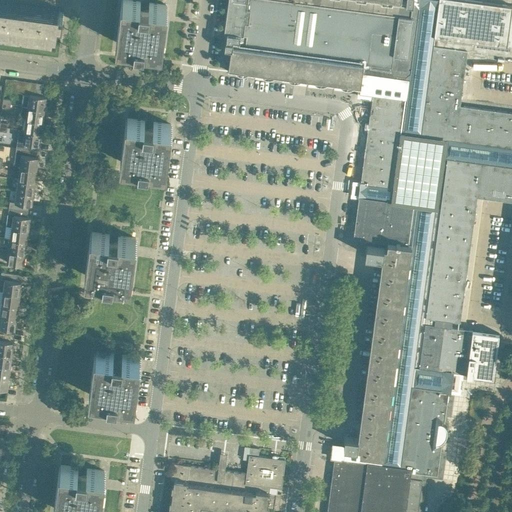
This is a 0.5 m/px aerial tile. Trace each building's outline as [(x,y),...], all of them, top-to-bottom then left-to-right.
[(166,11),(167,5),(130,0),(123,0),(122,6),(125,6),(121,36),(119,36),(118,42),(161,48),(162,41),(160,41),(164,11),(166,11)] [(410,72),(419,7),(415,3),(413,2),(413,0),(228,0),(224,31),(227,31),(226,40),(225,40),(224,47),(231,48),(228,71),(283,78),(292,72),(302,73),(361,81),(364,62),(391,66),(391,69),(394,74),(405,76),(410,72)] [(511,5),(470,0),(439,0),(437,20),(511,30),(511,5)] [(0,28),(3,29),(4,30),(4,29),(20,31),(20,32),(21,32),(22,31),(38,33),(38,34),(39,34),(39,33),(55,35),(55,36),(56,36),(59,10),(0,2),(0,28)] [(511,55),(511,30),(437,20),(434,45),(468,50),(511,55)] [(464,77),(468,50),(434,45),(430,72),(464,77)] [(463,87),(464,77),(430,72),(429,82),(463,87)] [(461,101),(463,87),(429,82),(427,96),(461,101)] [(36,94),(29,93),(24,92),(22,105),(45,108),(46,95),(42,95),(36,94)] [(387,95),(373,94),(368,97),(367,107),(405,112),(407,98),(403,93),(392,92),(387,95)] [(459,115),(460,105),(461,101),(427,96),(425,110),(459,115)] [(43,119),(45,108),(22,105),(21,116),(26,117),(43,119)] [(483,143),(487,109),(460,105),(459,115),(456,139),(483,143)] [(403,127),(405,112),(367,107),(367,109),(370,113),(369,122),(403,127)] [(497,145),(502,110),(487,109),(483,143),(497,145)] [(456,139),(459,115),(425,110),(421,135),(456,139)] [(511,147),(511,142),(511,111),(502,110),(497,145),(511,147)] [(41,131),(43,119),(26,117),(25,129),(41,131)] [(170,131),(171,124),(128,118),(127,125),(129,125),(125,155),(123,155),(122,162),(165,167),(166,161),(164,160),(168,130),(170,131)] [(402,136),(403,127),(369,122),(368,132),(402,136)] [(41,131),(25,129),(19,128),(16,147),(37,150),(38,150),(39,143),(40,144),(41,131)] [(401,146),(402,136),(368,132),(367,141),(401,146)] [(398,165),(401,146),(367,141),(364,161),(398,165)] [(37,167),(38,156),(36,155),(37,150),(16,147),(14,165),(20,166),(20,165),(37,167)] [(479,180),(481,162),(442,157),(440,175),(479,180)] [(395,187),(398,165),(364,161),(361,182),(395,187)] [(505,200),(509,166),(481,162),(479,180),(477,196),(505,200)] [(35,179),(37,167),(20,165),(20,166),(18,177),(35,179)] [(477,196),(479,180),(440,175),(438,191),(477,196)] [(34,191),(35,179),(18,177),(17,189),(34,191)] [(32,204),(34,191),(17,189),(15,201),(10,200),(9,207),(28,209),(29,204),(32,204)] [(475,210),(476,201),(477,196),(438,191),(436,204),(475,210)] [(417,203),(360,196),(354,237),(368,238),(411,243),(417,203)] [(472,233),(475,210),(436,204),(433,228),(472,233)] [(29,228),(31,216),(28,215),(28,209),(9,207),(7,225),(12,226),(29,228)] [(27,240),(29,228),(12,226),(10,237),(27,240)] [(469,252),(472,233),(433,228),(430,247),(469,252)] [(135,244),(136,238),(92,232),(92,238),(94,239),(90,268),(88,268),(87,275),(131,281),(131,274),(129,274),(133,244),(135,244)] [(26,252),(27,240),(10,237),(5,237),(4,241),(10,242),(9,250),(26,252)] [(409,263),(411,243),(368,238),(366,253),(386,256),(385,260),(409,263)] [(465,281),(469,252),(430,247),(427,275),(465,281)] [(24,264),(26,252),(9,250),(7,262),(24,264)] [(406,283),(409,263),(385,260),(382,279),(406,283)] [(20,293),(22,281),(19,280),(20,274),(2,272),(1,278),(5,279),(3,291),(20,293)] [(463,295),(465,281),(427,275),(425,290),(463,295)] [(404,302),(406,283),(382,279),(380,299),(404,302)] [(460,321),(463,295),(425,290),(421,316),(426,317),(425,323),(429,323),(430,317),(458,321),(459,321),(460,321)] [(19,305),(20,293),(3,291),(2,303),(19,305)] [(401,321),(404,302),(380,299),(377,318),(401,321)] [(17,317),(19,305),(2,303),(0,315),(17,317)] [(16,329),(17,317),(0,315),(0,316),(0,332),(12,334),(12,329),(16,329)] [(399,340),(401,321),(377,318),(375,337),(399,340)] [(439,369),(445,325),(429,323),(425,323),(419,367),(439,369)] [(453,371),(459,327),(458,327),(445,325),(439,369),(453,371)] [(467,373),(473,329),(459,327),(453,371),(467,373)] [(493,377),(497,344),(499,333),(473,329),(467,373),(493,377)] [(14,341),(11,340),(12,334),(0,332),(0,350),(12,352),(14,341)] [(396,359),(399,340),(375,337),(372,356),(396,359)] [(0,363),(11,365),(12,352),(0,350),(0,363)] [(139,363),(140,356),(97,351),(96,358),(98,358),(94,388),(92,387),(91,394),(135,400),(136,393),(133,393),(137,363),(139,363)] [(394,378),(396,359),(372,356),(370,375),(394,378)] [(0,375),(9,377),(11,365),(0,363),(0,375)] [(446,417),(445,416),(446,408),(449,408),(451,391),(450,390),(451,380),(453,371),(439,369),(419,367),(417,386),(412,385),(401,466),(412,468),(411,471),(440,475),(443,457),(440,457),(441,448),(442,447),(443,446),(444,445),(445,444),(446,442),(447,441),(448,440),(448,438),(449,437),(449,436),(450,436),(450,430),(450,428),(450,427),(449,426),(449,424),(448,421),(448,420),(447,418),(446,417)] [(0,387),(8,389),(9,377),(0,375),(0,387)] [(391,397),(394,378),(370,375),(367,394),(391,397)] [(389,416),(391,397),(367,394),(365,413),(389,416)] [(386,435),(389,416),(365,413),(362,432),(386,435)] [(383,455),(386,435),(362,432),(362,437),(357,436),(357,434),(351,430),(348,435),(345,434),(344,445),(350,445),(355,452),(383,455)] [(243,460),(248,461),(249,454),(258,455),(259,449),(244,447),(243,460)] [(201,511),(202,511),(201,511),(201,504),(213,506),(213,508),(225,509),(225,507),(237,509),(236,511),(266,511),(267,510),(268,511),(269,507),(274,508),(279,509),(281,493),(276,492),(277,487),(282,487),(286,459),(277,457),(278,455),(277,455),(273,454),(272,457),(258,455),(249,454),(248,461),(247,472),(225,470),(226,464),(219,463),(218,469),(190,465),(174,462),(172,479),(174,479),(174,484),(172,484),(171,490),(173,490),(172,499),(170,499),(169,505),(171,505),(169,511),(201,511)] [(417,511),(422,479),(410,477),(398,476),(399,469),(411,471),(412,468),(401,466),(335,457),(327,511),(417,511)] [(104,477),(105,470),(61,465),(61,471),(63,472),(59,502),(56,501),(55,508),(85,511),(99,511),(100,507),(98,507),(102,477),(104,477)]
